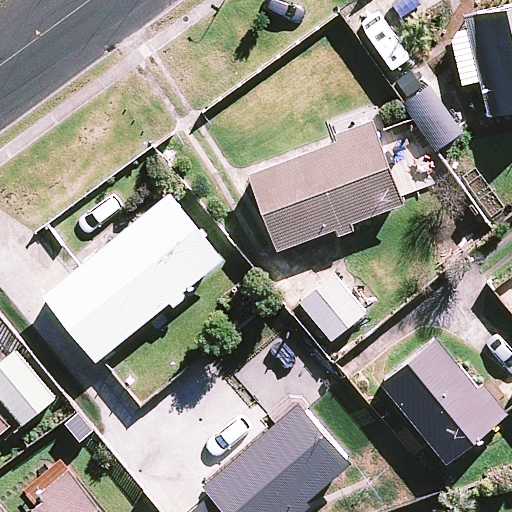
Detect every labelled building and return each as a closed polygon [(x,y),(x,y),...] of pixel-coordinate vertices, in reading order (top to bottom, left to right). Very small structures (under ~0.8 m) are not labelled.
[(511,3),(463,14),(486,114),(511,108),(511,3)] [(412,118),(432,148),(459,130),(431,90),(405,108),(412,118)] [(400,201),(368,119),(333,132),(336,140),(247,174),(276,248),(333,226),(336,235),(354,228),(351,219),(400,201)] [(220,256),(167,190),(41,292),(95,358),(220,256)] [(366,307),(336,271),(300,301),(330,338),(366,307)] [(499,415),(434,337),(380,382),(445,460),(499,415)] [(52,397),(12,349),(0,358),(0,396),(22,422),(52,397)] [(223,511),(288,511),(349,461),(298,402),(200,484),(207,493),(223,511)] [(106,511),(70,472),(24,511),(106,511)] [(223,511),(207,493),(184,511),(223,511)]
